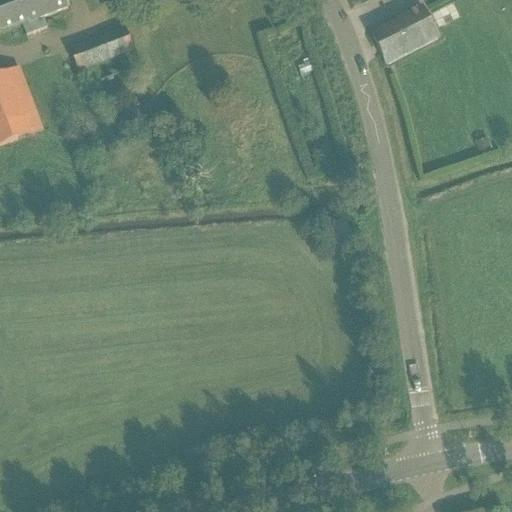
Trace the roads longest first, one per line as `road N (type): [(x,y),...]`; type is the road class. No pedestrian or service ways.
road 1 (unclassified): [(423,463),(388,230),(350,75),(321,0)]
road 2 (tertiary): [(264,511),(423,463)]
